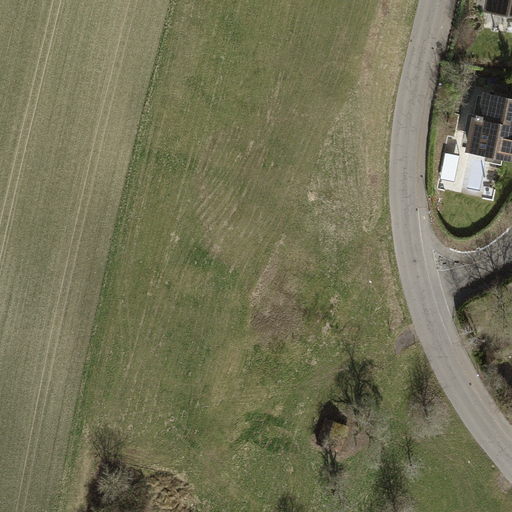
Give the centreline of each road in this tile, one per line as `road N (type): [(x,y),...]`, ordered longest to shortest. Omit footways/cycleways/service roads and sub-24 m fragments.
road 1 (residential): [(432,0),(405,156),(405,207),(424,300)]
road 2 (residential): [(424,300),(462,387),(511,455)]
